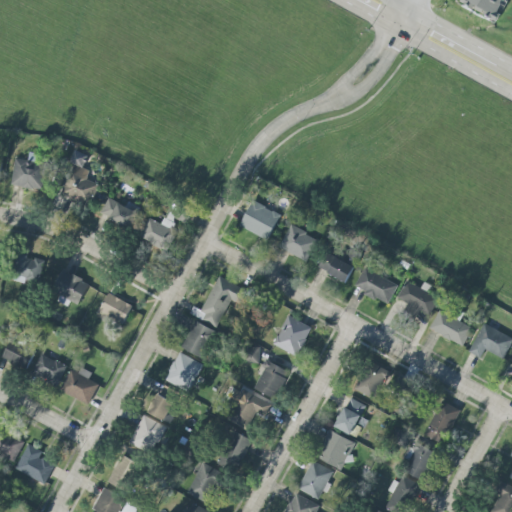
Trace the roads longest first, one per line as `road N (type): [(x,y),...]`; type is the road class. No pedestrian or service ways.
road 1 (residential): [(411,10),(369,68),(329,104),(265,134),(54,511)]
road 2 (residential): [(511,412),(205,240)]
road 3 (residential): [(351,322),(248,511)]
road 4 (residential): [(173,296),(93,247),(0,216)]
road 5 (primary): [(397,29),(511,93)]
road 6 (residential): [(499,405),(444,511)]
